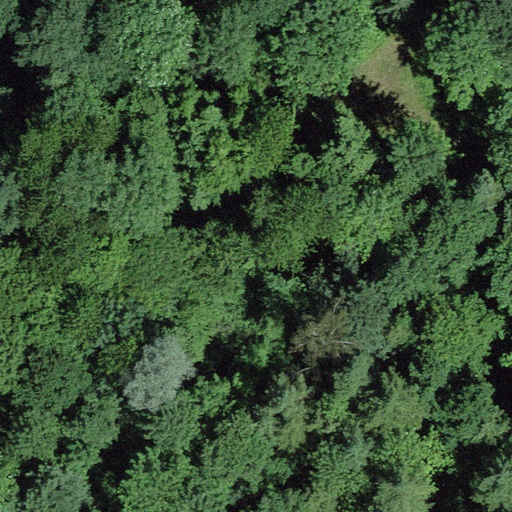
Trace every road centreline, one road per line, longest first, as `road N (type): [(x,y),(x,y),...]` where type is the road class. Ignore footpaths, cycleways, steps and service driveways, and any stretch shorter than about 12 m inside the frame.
road 1 (track): [(501,0),(352,98),(0,66)]
road 2 (track): [(352,98),(511,165)]
